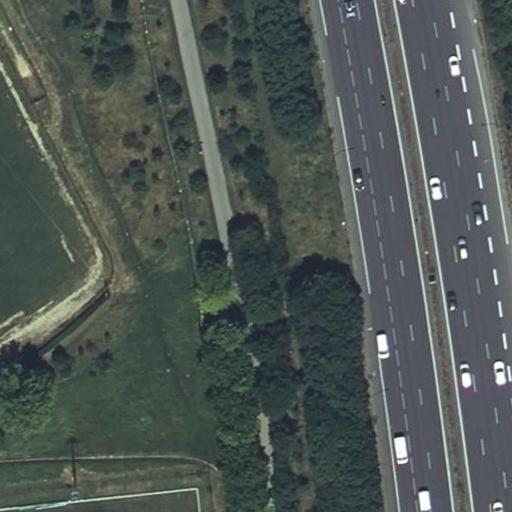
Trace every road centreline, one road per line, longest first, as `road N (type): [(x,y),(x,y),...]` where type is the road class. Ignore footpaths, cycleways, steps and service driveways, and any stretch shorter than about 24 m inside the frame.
road 1 (motorway): [(345,0),(392,257),(426,511)]
road 2 (motorway): [(479,336),(423,0)]
road 3 (motorway): [(501,511),(479,336)]
road 4 (motorway): [(511,485),(479,336)]
